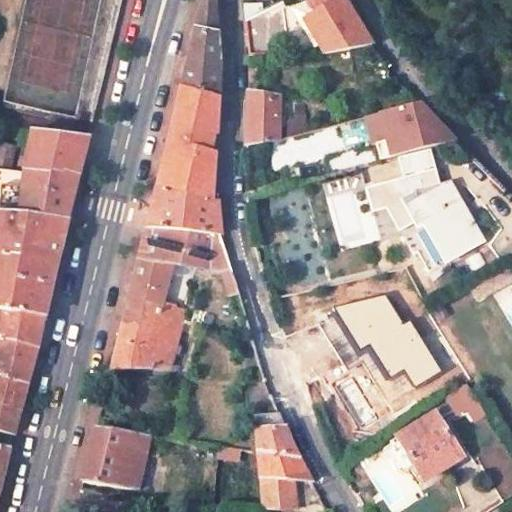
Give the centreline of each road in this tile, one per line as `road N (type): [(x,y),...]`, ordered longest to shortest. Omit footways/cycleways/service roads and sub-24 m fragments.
road 1 (secondary): [(33,511),(163,0)]
road 2 (residential): [(332,511),(282,400),(243,242),(233,0)]
road 3 (residential): [(357,0),(425,90),(511,178)]
